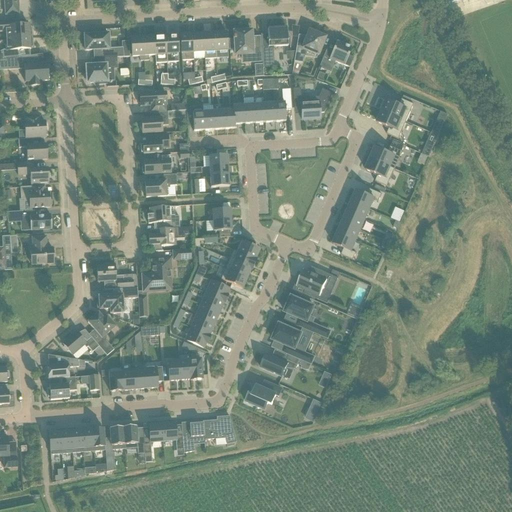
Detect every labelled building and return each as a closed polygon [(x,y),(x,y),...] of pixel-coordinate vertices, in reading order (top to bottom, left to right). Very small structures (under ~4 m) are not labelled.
[(17,0),(4,0),(5,15),(18,15),(17,0)] [(3,60),(17,58),(19,58),(18,51),(30,50),(30,48),(32,48),(31,38),(32,38),(31,38),(31,28),(29,28),(29,26),(16,27),(16,21),(0,21),(0,30),(6,30),(7,49),(3,49),(3,60)] [(267,37),(261,37),(261,35),(260,35),(262,70),(263,70),(263,67),(273,67),(272,59),(269,60),(269,51),(272,51),(271,48),(289,47),(289,48),(290,48),(289,37),(287,37),(286,30),(267,31),(267,37)] [(242,52),(242,55),(246,55),(247,62),(259,62),(259,49),(252,49),(251,32),(243,32),(243,31),(236,31),(236,33),(234,33),(234,37),(233,37),(233,40),(229,40),(229,50),(235,50),(235,53),(235,52),(242,52)] [(293,62),(291,76),(296,77),(302,64),(307,51),(318,56),(325,38),(309,31),(302,47),(296,46),(293,62)] [(218,34),(214,35),(216,59),(228,59),(226,33),(218,34)] [(124,58),(123,48),(109,49),(108,42),(108,35),(84,36),(85,51),(103,50),(103,59),(116,58),(124,58)] [(203,35),(191,36),(193,54),(204,53),(203,35)] [(216,59),(214,35),(203,35),(204,53),(204,60),(216,59)] [(168,37),(165,38),(167,63),(178,62),(178,55),(177,36),(168,37)] [(193,54),(191,36),(188,36),(180,36),(181,62),(193,61),(193,54)] [(148,56),(155,56),(154,38),(142,39),(144,62),(148,61),(148,56)] [(165,38),(154,38),(155,56),(155,64),(167,63),(165,38)] [(140,62),(144,62),(142,39),(139,39),(130,39),(131,57),(139,57),(140,62)] [(348,56),(351,49),(336,43),(332,53),(326,50),(318,69),(327,72),(332,61),(349,68),(353,57),(352,58),(348,56)] [(32,56),(19,58),(17,58),(18,69),(24,69),(25,83),(28,83),(28,88),(41,87),(41,82),(48,81),(48,79),(49,79),(49,72),(47,72),(47,65),(39,65),(38,55),(32,56)] [(116,69),(116,58),(103,59),(93,59),(93,60),(91,60),(92,67),(86,67),(86,76),(85,76),(85,82),(87,82),(87,84),(97,83),(97,85),(106,85),(106,83),(107,83),(106,70),(116,69)] [(254,66),(255,77),(263,77),(262,65),(254,66)] [(323,113),(331,94),(321,90),(318,98),(301,99),(300,89),(292,90),(293,104),(300,104),(301,121),(320,120),(319,114),(323,113)] [(282,104),(274,104),(275,123),(285,122),(285,111),(291,110),(289,91),(281,91),(282,104)] [(140,105),(140,107),(150,107),(150,113),(152,113),(166,112),(165,106),(166,106),(165,93),(139,95),(139,97),(137,99),(137,103),(140,105)] [(387,101),(382,112),(406,122),(414,105),(402,100),(399,106),(387,101)] [(275,123),(274,104),(264,105),(265,123),(275,123)] [(255,124),(254,105),(243,106),(244,125),(255,124)] [(265,123),(264,105),(254,105),(255,124),(265,123)] [(212,106),(202,107),(203,131),(214,131),(212,112),(212,106)] [(244,125),(243,106),(232,107),(233,111),(234,125),(244,125)] [(202,107),(186,108),(186,112),(186,114),(187,123),(192,122),(193,127),(193,132),(203,131),(202,107)] [(224,130),(223,111),(212,112),(214,131),(224,130)] [(234,125),(233,111),(223,111),(224,130),(235,129),(234,125)] [(382,112),(377,123),(389,128),(386,135),(398,140),(406,122),(382,112)] [(440,112),(436,123),(443,126),(448,116),(440,112)] [(140,127),(140,128),(141,132),(142,135),(162,133),(161,126),(167,125),(167,113),(152,114),(153,120),(141,121),(141,123),(140,127)] [(45,137),(47,135),(47,131),(45,130),(44,122),(37,123),(37,118),(25,119),(25,123),(24,124),(26,139),(45,138),(45,137)] [(140,146),(141,153),(143,153),(143,156),(161,155),(161,149),(168,149),(167,136),(155,137),(156,143),(142,143),(142,146),(140,146)] [(33,146),(32,139),(18,140),(18,148),(26,148),(26,161),(47,160),(46,145),(33,146)] [(375,148),(370,159),(394,170),(402,152),(404,147),(393,142),(390,147),(387,154),(375,148)] [(426,145),(422,155),(429,158),(433,148),(426,145)] [(152,161),(143,162),(143,168),(142,168),(142,174),(144,174),(144,176),(170,174),(169,164),(171,164),(171,156),(152,157),(152,161)] [(227,167),(227,156),(208,157),(209,168),(227,167)] [(370,159),(365,170),(378,176),(375,182),(387,187),(394,170),(370,159)] [(16,165),(17,177),(29,176),(30,186),(48,184),(47,170),(33,171),(33,164),(16,165)] [(228,177),(227,167),(209,168),(210,178),(228,177)] [(144,183),(145,199),(167,197),(167,186),(176,186),(175,175),(159,176),(160,182),(144,183)] [(229,188),(228,177),(210,178),(210,189),(229,188)] [(50,207),(51,206),(50,202),(49,201),(49,193),(45,194),(44,187),(19,188),(20,200),(23,200),(23,202),(28,202),(29,210),(50,208),(50,207)] [(2,191),(4,200),(12,199),(10,190),(2,191)] [(379,202),(382,195),(370,190),(367,196),(356,191),(352,202),(370,210),(374,200),(379,202)] [(370,210),(352,202),(347,212),(365,220),(370,210)] [(399,222),(403,211),(395,207),(390,219),(399,222)] [(163,230),(170,230),(179,229),(178,217),(174,217),(174,216),(170,216),(169,208),(160,208),(160,209),(148,210),(149,216),(146,216),(147,221),(148,225),(163,224),(163,230)] [(231,221),(230,210),(212,211),(212,222),(231,221)] [(23,212),(6,213),(7,221),(23,220),(23,222),(30,222),(30,231),(51,230),(50,216),(36,217),(36,211),(23,212)] [(365,220),(347,212),(342,223),(360,231),(365,220)] [(231,231),(231,221),(212,222),(204,222),(204,233),(231,231)] [(342,223),(338,234),(356,242),(360,231),(342,223)] [(160,236),(148,237),(148,246),(156,246),(156,252),(155,252),(155,253),(162,252),(162,247),(172,247),(172,239),(174,239),(183,238),(183,236),(189,236),(189,235),(193,234),(193,228),(179,229),(170,230),(163,230),(159,230),(160,235),(160,236)] [(333,245),(344,249),(341,256),(353,261),(356,254),(352,252),(356,242),(338,234),(333,245)] [(0,267),(4,267),(11,267),(9,237),(1,237),(2,249),(0,249),(0,267)] [(30,250),(31,258),(31,266),(53,264),(52,249),(46,250),(46,246),(45,238),(32,239),(33,250),(30,250)] [(386,249),(388,244),(383,241),(380,247),(386,249)] [(235,252),(254,260),(259,251),(239,243),(235,252)] [(173,252),(173,261),(191,260),(190,251),(173,252)] [(254,260),(235,252),(233,251),(228,261),(250,271),(251,271),(255,261),(254,260)] [(150,276),(142,276),(142,292),(143,293),(146,293),(171,291),(169,271),(171,271),(170,259),(159,260),(160,261),(152,262),(152,273),(154,274),(151,277),(150,276)] [(246,280),(250,271),(228,261),(224,271),(246,280)] [(113,282),(114,290),(133,289),(132,280),(123,281),(122,277),(115,277),(114,265),(105,266),(105,268),(96,268),(97,283),(113,282)] [(323,290),(329,276),(329,275),(311,267),(311,268),(309,273),(303,270),(302,273),(303,274),(302,277),(300,277),(299,280),(308,284),(304,294),(327,304),(332,293),(323,290)] [(224,271),(220,280),(242,289),(246,280),(224,271)] [(211,282),(205,295),(223,303),(224,303),(227,296),(226,296),(228,290),(211,282)] [(133,289),(114,290),(112,291),(112,297),(98,297),(98,304),(97,304),(97,309),(99,309),(99,311),(109,310),(110,315),(118,314),(118,306),(122,306),(122,300),(138,299),(137,289),(133,289)] [(200,306),(218,314),(223,303),(205,295),(200,306)] [(146,298),(138,298),(139,318),(147,318),(146,298)] [(286,310),(285,313),(299,319),(296,326),(316,335),(319,327),(312,324),(314,319),(310,317),(314,308),(291,298),(291,299),(289,298),(286,305),(288,305),(287,307),(288,307),(286,310)] [(218,314),(200,306),(195,317),(213,325),(218,314)] [(348,315),(359,317),(361,308),(350,307),(348,315)] [(179,313),(175,321),(180,323),(183,315),(179,313)] [(98,314),(87,323),(101,339),(106,335),(109,332),(107,329),(112,325),(106,318),(103,320),(98,314)] [(213,325),(195,317),(190,328),(209,336),(213,325)] [(303,336),(279,325),(279,327),(277,326),(274,333),(276,334),(273,341),(285,346),(282,353),(286,355),(300,361),(311,365),(314,358),(304,353),(305,349),(299,346),(303,336)] [(159,328),(150,329),(151,338),(159,337),(159,335),(159,328)] [(185,341),(203,349),(206,343),(207,343),(209,337),(209,336),(190,328),(185,341)] [(76,333),(62,345),(64,347),(63,348),(67,353),(68,352),(72,356),(83,346),(86,349),(87,348),(92,353),(93,352),(98,347),(97,346),(91,338),(86,342),(83,339),(82,340),(76,333)] [(104,340),(97,346),(98,347),(103,353),(106,356),(113,350),(104,340)] [(277,361),(266,356),(260,368),(282,378),(285,370),(295,370),(300,361),(286,355),(284,360),(284,361),(283,363),(278,361),(278,360),(277,360),(277,361)] [(48,380),(61,379),(68,379),(68,371),(69,370),(69,368),(84,367),(84,362),(55,357),(55,365),(47,366),(48,380)] [(190,381),(202,380),(200,358),(188,359),(188,362),(190,380),(190,381)] [(178,363),(179,381),(190,380),(188,362),(178,363)] [(179,381),(178,363),(167,363),(169,382),(179,381)] [(8,372),(6,372),(5,369),(0,368),(0,383),(6,383),(6,379),(8,379),(8,372)] [(162,368),(143,369),(145,390),(157,389),(157,383),(163,382),(162,368)] [(143,369),(132,370),(134,391),(145,390),(143,369)] [(120,374),(121,374),(122,392),(134,391),(132,370),(120,371),(120,374)] [(108,375),(110,393),(122,392),(121,374),(120,374),(108,375)] [(89,377),(90,392),(99,391),(98,376),(89,377)] [(75,378),(68,379),(61,379),(61,386),(49,387),(49,390),(47,390),(47,398),(49,398),(50,401),(69,400),(68,392),(76,391),(75,378)] [(278,397),(282,390),(265,382),(262,389),(256,387),(252,397),(249,395),(245,403),(265,411),(268,404),(271,406),(276,396),(278,397)] [(0,405),(9,405),(9,401),(10,398),(9,396),(8,396),(8,392),(0,392),(0,405)] [(310,410),(310,411),(316,414),(317,411),(320,404),(314,402),(311,408),(310,410)] [(210,433),(203,433),(204,441),(221,440),(220,435),(226,435),(227,444),(226,444),(226,446),(233,444),(236,444),(229,417),(216,418),(216,421),(209,422),(210,433)] [(189,429),(181,430),(182,439),(183,452),(183,454),(194,452),(194,446),(195,446),(195,442),(204,441),(203,433),(202,422),(189,423),(189,429)] [(174,424),(161,425),(163,443),(176,442),(177,453),(183,452),(182,439),(176,439),(174,424)] [(149,442),(143,442),(144,455),(150,455),(149,444),(163,443),(161,425),(148,426),(149,442)] [(136,427),(122,428),(124,450),(137,449),(138,456),(144,455),(143,442),(137,442),(136,427)] [(122,428),(109,429),(111,451),(124,450),(122,428)] [(105,452),(103,430),(92,431),(94,452),(105,452)] [(94,452),(92,431),(81,432),(83,453),(94,452)] [(83,453),(81,432),(70,433),(72,454),(83,453)] [(61,455),(59,433),(48,434),(50,456),(61,455)] [(72,454),(70,433),(59,433),(61,455),(72,454)] [(0,457),(8,457),(8,468),(17,468),(16,453),(8,453),(7,437),(0,437),(0,457)]
